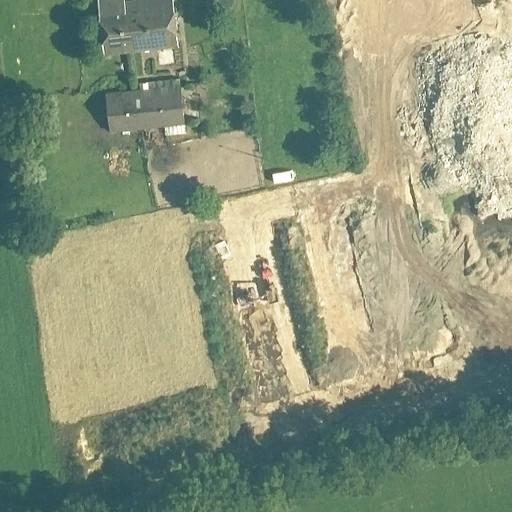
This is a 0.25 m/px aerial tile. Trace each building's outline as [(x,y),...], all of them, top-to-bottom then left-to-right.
[(172,0),(145,0),(120,3),(119,0),(103,0),(99,1),(105,55),(178,46),(172,0)] [(453,0),(346,0),(355,48),(458,30),(453,0)] [(185,133),(184,124),(180,86),(106,94),(110,133),(165,127),(166,135),(185,133)] [(152,141),(166,138),(164,127),(150,130),(152,141)] [(511,140),(501,143),(507,171),(511,170),(511,140)] [(424,211),(386,212),(386,235),(408,235),(409,272),(425,272),(424,211)] [(418,331),(430,365),(454,356),(442,322),(418,331)] [(93,468),(153,447),(147,432),(88,453),(93,468)]
